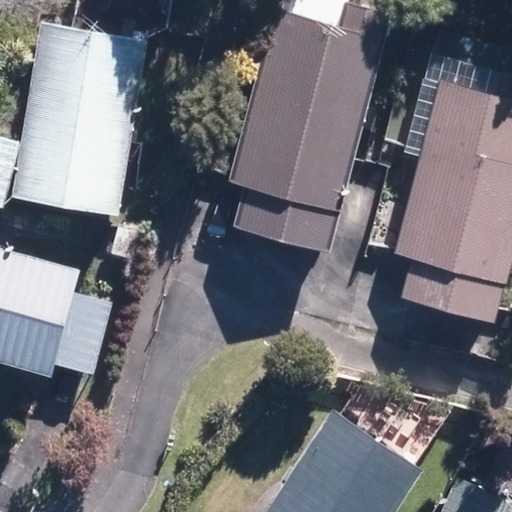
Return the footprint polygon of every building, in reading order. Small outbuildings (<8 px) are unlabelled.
[(135,210),(153,29),(135,27),(137,0),(80,0),(78,23),(46,20),(28,199),(135,210)] [(339,244),(399,25),(358,13),(361,0),(298,0),(297,6),(284,3),(239,167),(259,173),(246,218),(339,244)] [(511,60),(439,43),(413,152),(423,154),(401,247),(422,252),(413,289),(511,311),(511,60)] [(28,130),(0,125),(0,197),(16,200),(28,130)] [(64,361),(94,368),(112,296),(84,289),(91,261),(0,238),(0,354),(62,370),(64,361)] [(404,511),(437,456),(334,397),(267,511),(404,511)] [(511,511),(511,503),(462,482),(449,511),(511,511)]
